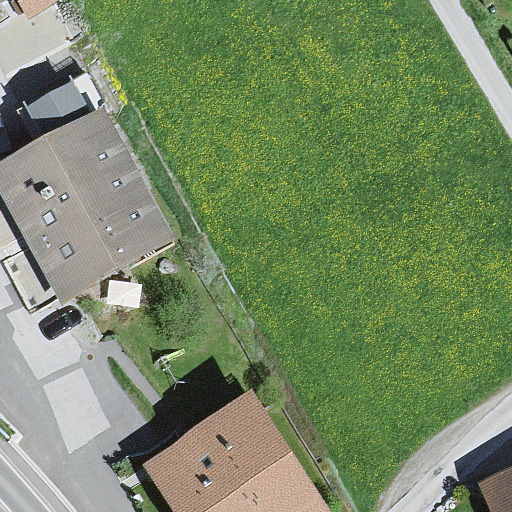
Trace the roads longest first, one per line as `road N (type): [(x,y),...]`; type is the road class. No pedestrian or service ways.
road 1 (residential): [(409,511),(511,415)]
road 2 (residential): [(442,0),(511,117)]
